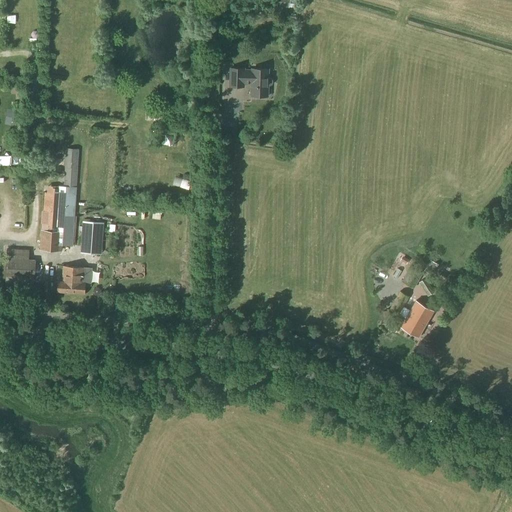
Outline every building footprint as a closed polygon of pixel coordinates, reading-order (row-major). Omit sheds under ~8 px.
[(252,70),(246,69),(246,68),(229,67),(229,87),(245,88),(245,85),(251,85),(251,97),(268,97),(268,87),(272,85),(273,83),(273,81),(272,79),(269,77),(269,69),(252,69),(252,70)] [(17,125),(19,111),(14,110),(11,124),(17,125)] [(76,190),(79,149),(66,148),(64,186),(58,186),(47,186),(47,192),(45,192),(42,231),(40,230),(39,235),(40,235),(40,241),(41,241),(41,250),(61,251),(61,245),(73,246),(75,222),(77,190),(76,190)] [(101,254),(103,223),(83,222),(80,253),(101,254)] [(34,288),(36,260),(29,260),(30,250),(7,249),(5,288),(33,289),(33,288),(34,288)] [(434,262),(430,260),(424,271),(432,275),(439,265),(434,262)] [(414,289),(424,272),(411,265),(401,282),(414,289)] [(83,284),(84,267),(63,266),(61,282),(58,282),(58,291),(84,293),(85,284),(83,284)] [(428,296),(435,292),(426,278),(419,282),(428,296)] [(410,311),(403,307),(409,297),(404,294),(399,291),(390,309),(394,311),(399,314),(406,318),(401,327),(419,337),(434,311),(416,301),(410,311)]
